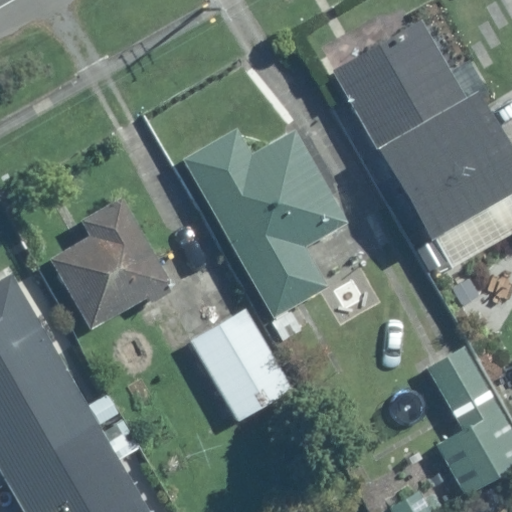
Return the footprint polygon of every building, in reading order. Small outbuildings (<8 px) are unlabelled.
[(511,188),(511,177),(416,16),(323,71),(417,241),(424,237),(447,276),(511,236),(511,201),(506,192),(511,188)] [(231,130),(181,158),(269,315),(322,285),(300,246),(342,222),(290,130),(245,155),(231,130)] [(89,236),(49,257),(85,326),(161,285),(116,202),(81,220),(89,236)] [(144,511),(6,278),(0,280),(0,476),(21,511),(144,511)] [(247,304),(187,338),(234,421),(294,387),(247,304)] [(511,464),(511,436),(461,355),(456,347),(420,369),(458,431),(429,449),(459,497),(511,464)]
